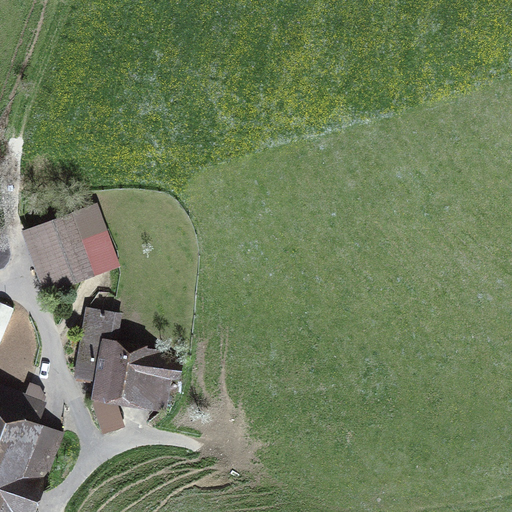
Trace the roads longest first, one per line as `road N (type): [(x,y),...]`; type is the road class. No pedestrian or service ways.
road 1 (track): [(5,283),(18,127),(64,0)]
road 2 (track): [(375,511),(205,447)]
road 3 (track): [(85,445),(167,439),(205,447)]
